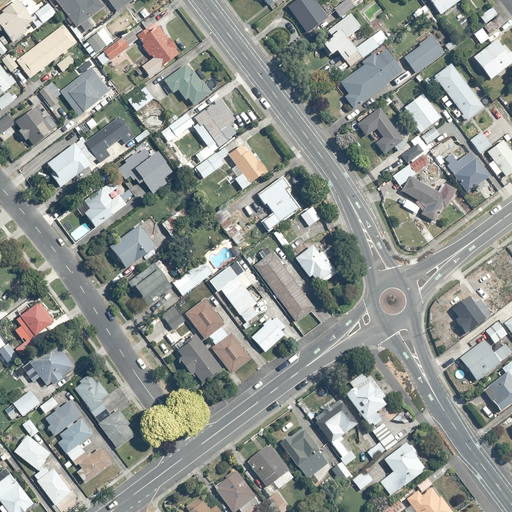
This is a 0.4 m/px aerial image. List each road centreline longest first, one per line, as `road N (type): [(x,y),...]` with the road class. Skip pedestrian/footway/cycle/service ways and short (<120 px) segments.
road 1 (secondary): [(202,0),(321,155),(385,279)]
road 2 (residential): [(0,186),(82,289),(191,451)]
road 3 (tertiary): [(375,315),(191,451)]
road 4 (secondary): [(399,322),(443,410),(511,505)]
road 5 (residential): [(511,211),(409,286)]
